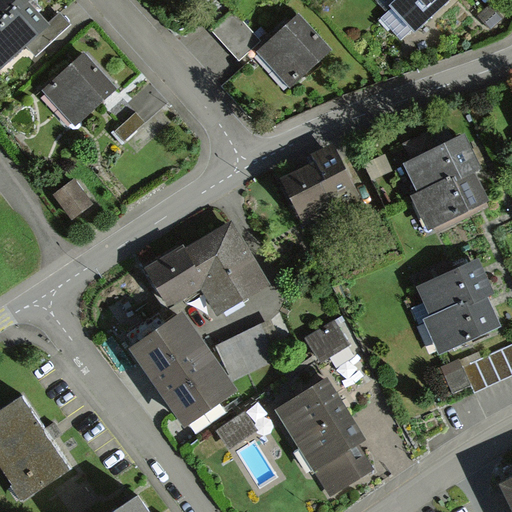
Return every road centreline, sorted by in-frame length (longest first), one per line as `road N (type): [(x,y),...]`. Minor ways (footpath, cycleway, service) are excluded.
road 1 (residential): [(511,60),(240,167)]
road 2 (residential): [(194,511),(36,297)]
road 3 (residential): [(240,167),(36,297)]
road 4 (residential): [(240,167),(216,122),(105,0)]
road 5 (residential): [(511,427),(385,511)]
